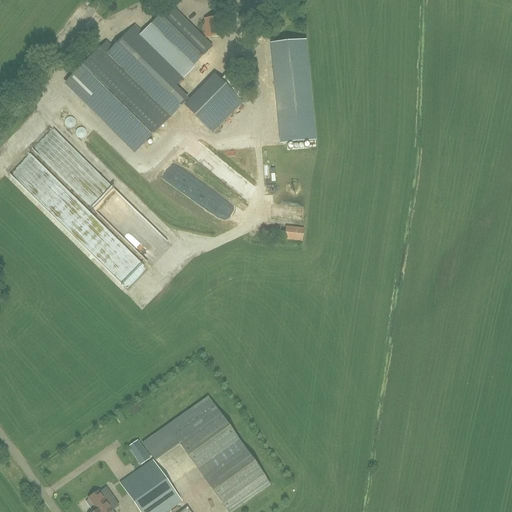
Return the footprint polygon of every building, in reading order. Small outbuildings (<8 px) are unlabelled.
[(257,17),(261,2),(262,0),(248,0),(244,14),(247,15),(257,17)] [(149,28),(191,68),(211,47),(170,7),(149,28)] [(223,37),(223,29),(222,17),(217,18),(213,19),(208,19),(204,19),(205,37),(205,38),(223,37)] [(184,103),(171,90),(185,77),(134,27),(112,49),(106,43),(66,83),(136,152),(184,103)] [(276,43),(286,144),(316,141),(306,40),(276,43)] [(184,105),(210,131),(240,101),(214,75),(184,105)] [(81,137),(85,131),(79,127),(75,134),(81,137)] [(150,265),(168,247),(146,225),(128,243),(150,265)] [(285,225),(283,239),(302,241),(303,227),(285,225)] [(155,462),(179,444),(228,511),(231,511),(270,485),(208,397),(142,444),(155,462)] [(149,459),(137,441),(128,448),(141,465),(149,459)] [(140,511),(190,511),(183,501),(181,502),(153,461),(121,484),(140,511)] [(111,511),(119,507),(105,487),(88,499),(97,511),(95,511),(111,511)]
